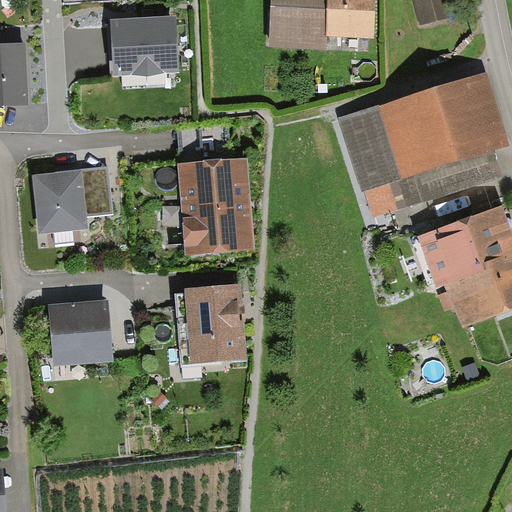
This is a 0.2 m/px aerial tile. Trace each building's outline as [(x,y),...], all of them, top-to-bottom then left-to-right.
[(376,40),(376,0),(273,0),(272,47),(327,50),(327,39),(376,40)] [(447,0),(414,0),(421,26),(452,19),(447,0)] [(180,22),(110,24),(113,81),(182,76),(180,22)] [(0,107),(30,106),(28,45),(0,46),(0,107)] [(511,149),(486,75),(343,117),(364,195),(399,185),(407,213),(504,182),(494,154),(511,150),(511,149)] [(229,123),(179,127),(182,165),(233,161),(229,123)] [(182,165),(179,166),(187,257),(257,249),(248,159),(233,161),(182,165)] [(111,170),(34,177),(42,236),(89,231),(88,218),(115,216),(111,170)] [(511,310),(511,234),(502,206),(417,237),(435,290),(448,286),(463,331),(511,310)] [(240,285),(188,289),(194,361),(246,358),(240,285)] [(110,300),(52,304),(57,363),(114,358),(110,300)]
